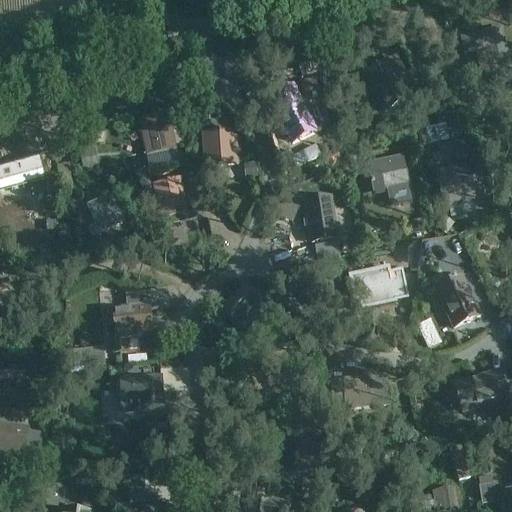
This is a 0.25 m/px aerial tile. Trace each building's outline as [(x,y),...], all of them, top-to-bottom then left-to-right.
[(509,71),(499,29),(461,38),(463,49),(471,47),(472,52),(488,49),(494,75),(509,71)] [(405,77),(396,60),(365,77),(385,114),(406,103),(402,96),(412,90),(405,77)] [(292,92),(270,106),(297,148),(319,135),(292,92)] [(177,152),(168,114),(138,121),(146,159),(177,152)] [(402,140),(413,139),(412,130),(400,132),(399,124),(392,122),(384,125),(386,135),(389,138),(390,143),(402,142),(402,140)] [(427,130),(431,146),(450,142),(446,126),(427,130)] [(236,135),(204,136),(205,168),(237,166),(236,135)] [(349,167),(366,164),(365,149),(347,152),(349,167)] [(96,151),(80,155),(83,169),(99,165),(96,151)] [(0,193),(0,194),(3,202),(23,196),(20,188),(44,181),(37,156),(0,166),(0,193)] [(374,200),(411,193),(403,158),(367,165),(374,200)] [(164,162),(146,164),(147,174),(165,173),(164,162)] [(258,179),(256,165),(244,167),(245,180),(258,179)] [(469,165),(436,172),(446,209),(477,203),(469,165)] [(165,227),(194,220),(190,204),(184,205),(178,181),(154,187),(165,227)] [(111,197),(86,207),(95,227),(88,230),(92,239),(124,225),(123,222),(111,197)] [(328,198),(302,202),(310,244),(335,240),(328,198)] [(414,235),(427,231),(425,224),(412,227),(414,235)] [(398,297),(392,274),(384,276),(383,272),(346,282),(354,314),(391,305),(390,300),(398,297)] [(433,290),(453,333),(482,319),(462,277),(433,290)] [(51,290),(29,295),(20,297),(22,308),(54,301),(51,290)] [(127,309),(113,310),(113,311),(114,325),(115,337),(115,340),(153,336),(149,294),(126,295),(127,309)] [(101,320),(105,349),(115,348),(111,319),(101,320)] [(277,397),(274,370),(247,372),(249,400),(277,397)] [(500,371),(456,384),(461,400),(474,397),(478,411),(510,402),(511,408),(511,389),(506,391),(500,371)] [(386,378),(372,379),(330,383),(332,404),(346,402),(347,409),(371,407),(371,410),(389,409),(386,378)] [(164,409),(162,381),(122,383),(124,412),(164,409)] [(30,383),(28,407),(41,408),(44,384),(30,383)] [(0,453),(26,457),(29,431),(0,427),(0,453)] [(324,474),(325,446),(297,444),(296,472),(324,474)] [(417,475),(412,464),(401,468),(405,480),(417,475)] [(51,475),(47,507),(63,509),(67,477),(51,475)] [(458,511),(455,491),(434,494),(434,497),(429,498),(429,497),(409,501),(410,511),(458,511)] [(511,511),(511,495),(497,498),(498,511),(511,511)] [(306,511),(307,508),(291,506),(292,504),(250,498),(248,511),(306,511)]
